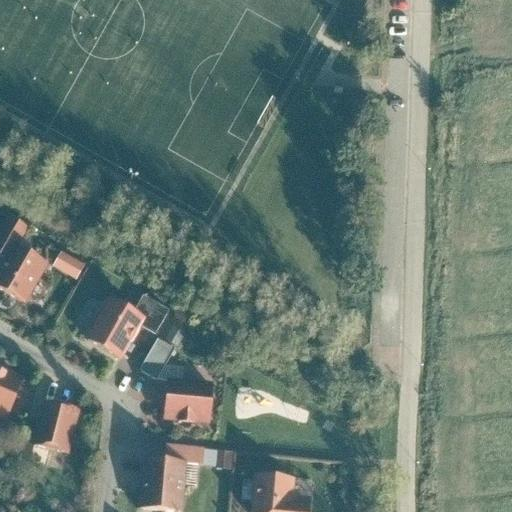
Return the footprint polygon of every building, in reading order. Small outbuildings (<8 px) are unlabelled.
[(10,249),(0,268),(0,295),(24,308),(45,267),(10,249)] [(64,255),(57,269),(79,280),(86,267),(64,255)] [(143,324),(107,304),(84,345),(120,365),(143,324)] [(162,341),(144,372),(161,381),(178,351),(162,341)] [(21,382),(0,373),(0,418),(6,421),(21,382)] [(209,391),(165,387),(161,425),(206,429),(209,391)] [(79,414),(42,405),(31,447),(68,457),(79,414)] [(181,511),(184,468),(140,466),(137,511),(181,511)] [(292,484),(254,481),(251,511),(307,511),(308,504),(299,504),(291,494),(292,484)]
